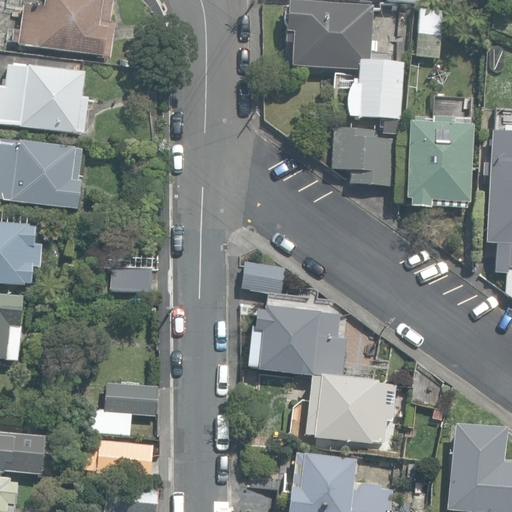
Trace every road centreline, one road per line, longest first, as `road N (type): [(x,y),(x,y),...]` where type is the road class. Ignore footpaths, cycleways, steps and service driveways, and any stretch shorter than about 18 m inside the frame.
road 1 (residential): [(511,370),(204,150)]
road 2 (residential): [(204,150),(199,511)]
road 3 (residential): [(199,0),(208,65),(204,150)]
